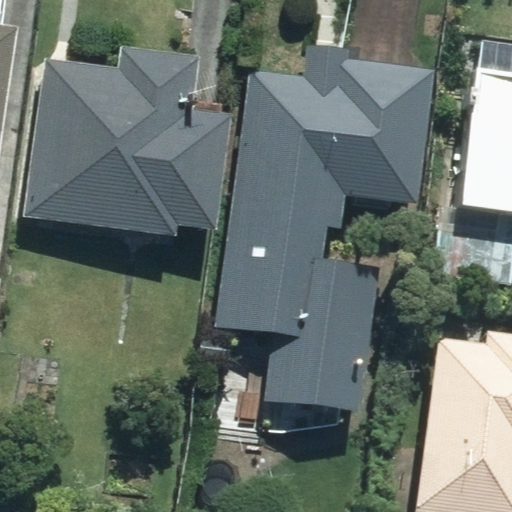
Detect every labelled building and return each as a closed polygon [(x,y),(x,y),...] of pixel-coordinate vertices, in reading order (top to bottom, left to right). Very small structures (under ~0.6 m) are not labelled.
[(0,151),(11,152),(21,17),(0,15),(0,151)] [(199,100),(204,48),(129,41),(128,59),(44,52),(29,212),(231,231),(243,105),(199,100)] [(277,405),(376,415),(391,255),(340,250),(342,228),(355,230),(358,198),(436,206),(450,57),(322,44),(318,84),(275,80),(271,113),(251,111),(230,325),(284,330),(277,405)] [(511,60),(499,59),(482,201),(511,205),(511,60)] [(0,333),(15,242),(0,239),(0,333)] [(495,341),(446,336),(427,511),(511,511),(511,327),(496,326),(495,341)]
